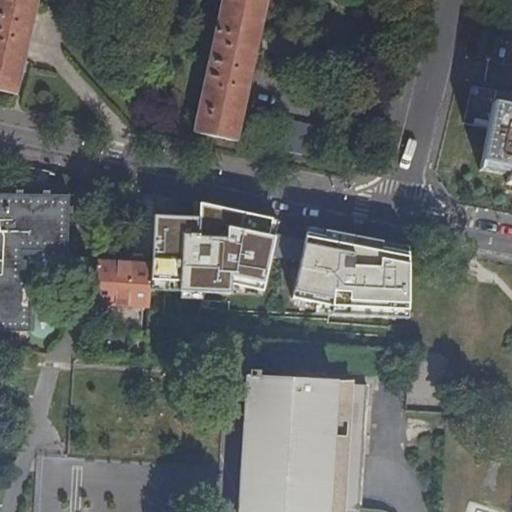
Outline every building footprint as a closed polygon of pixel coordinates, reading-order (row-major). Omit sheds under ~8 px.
[(0,0),(0,89),(19,94),(38,0),(0,0)] [(238,140),(267,0),(221,0),(193,131),(238,140)] [(511,107),(495,104),(483,161),(508,167),(505,183),(511,184),(511,107)] [(322,129),(274,119),(268,147),(316,157),(322,129)] [(0,330),(32,331),(30,277),(66,277),(66,253),(64,197),(0,198),(0,330)] [(199,217),(154,216),(152,251),(150,287),(263,293),(273,253),(300,258),(292,294),(332,306),(408,309),(408,246),(308,225),(306,237),(276,231),(278,219),(199,202),(199,217)] [(93,301),(149,304),(150,287),(152,251),(131,249),(131,262),(95,259),(93,301)] [(360,511),(365,408),(366,408),(368,386),(249,379),(241,500),(236,499),(234,511),(360,511)]
